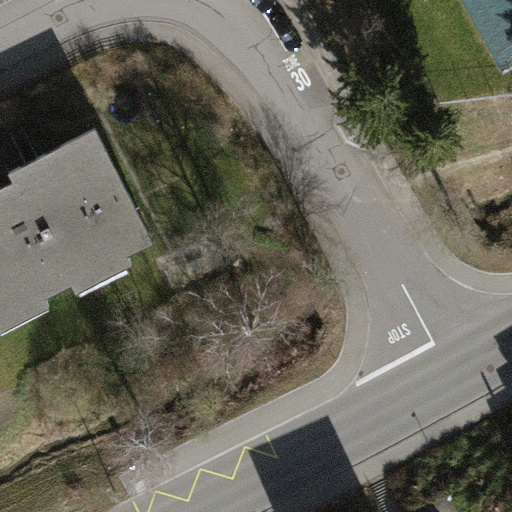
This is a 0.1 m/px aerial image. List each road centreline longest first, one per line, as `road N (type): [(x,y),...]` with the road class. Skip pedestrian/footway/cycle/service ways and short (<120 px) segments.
road 1 (residential): [(448,379),(368,229),(244,38),(208,0)]
road 2 (secondary): [(448,379),(179,511)]
